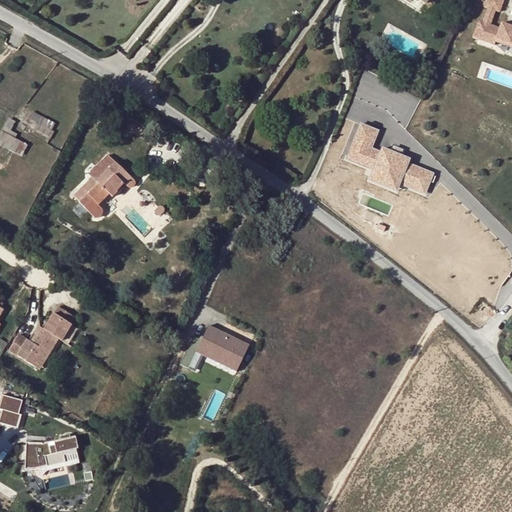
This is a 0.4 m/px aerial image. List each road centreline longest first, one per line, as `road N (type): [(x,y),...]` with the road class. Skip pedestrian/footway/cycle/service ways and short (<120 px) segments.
road 1 (unclassified): [(219,145),(441,308)]
road 2 (residential): [(322,511),(441,308)]
road 3 (residential): [(322,0),(219,145)]
road 4 (unclassified): [(0,13),(114,78)]
road 5 (unclassified): [(114,78),(219,145)]
